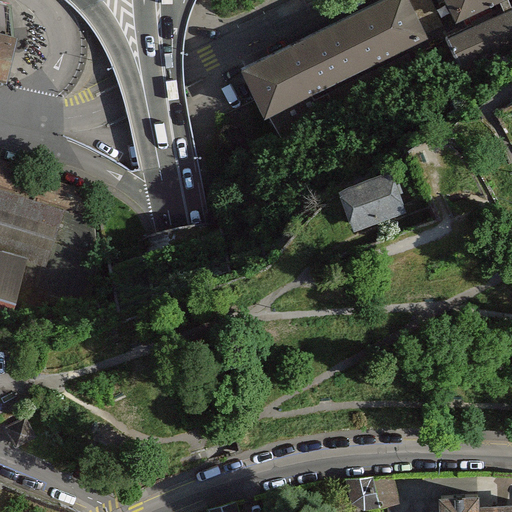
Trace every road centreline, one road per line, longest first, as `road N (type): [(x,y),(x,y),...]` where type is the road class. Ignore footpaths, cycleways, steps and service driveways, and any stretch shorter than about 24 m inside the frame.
road 1 (residential): [(511,455),(322,460),(249,475),(148,511)]
road 2 (residential): [(28,131),(122,104),(332,0)]
road 3 (primary): [(240,511),(189,243)]
road 4 (primary): [(84,0),(122,51),(176,174)]
road 5 (residential): [(28,131),(95,167),(189,243)]
road 6 (unclassified): [(39,0),(64,38),(28,131)]
road 7 (residential): [(0,448),(107,511)]
